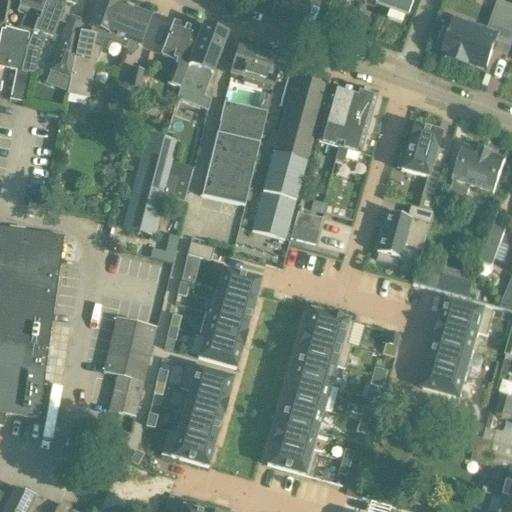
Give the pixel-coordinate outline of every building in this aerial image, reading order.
[(21,0),(17,14),(27,18),(24,31),(33,34),(37,22),(39,23),(47,0),(21,0)] [(73,7),(76,0),(47,0),(39,23),(37,22),(33,34),(28,48),(21,74),(32,76),(33,76),(38,53),(44,38),(50,40),(65,4),(73,7)] [(97,0),(87,28),(94,30),(92,39),(79,36),(66,96),(85,100),(87,91),(88,92),(97,49),(105,51),(108,43),(124,49),(123,52),(133,56),(136,46),(139,48),(150,17),(135,12),(138,4),(127,0),(97,0)] [(278,0),(307,10),(310,0),(278,0)] [(351,0),(365,5),(365,4),(374,7),(374,8),(404,19),(410,0),(351,0)] [(487,34),(456,23),(444,57),(447,58),(446,60),(469,68),(469,66),(485,72),(495,44),(510,49),(511,43),(511,8),(498,3),(487,34)] [(69,74),(78,35),(76,34),(80,24),(71,20),(52,67),(69,74)] [(173,24),(160,58),(176,64),(167,86),(179,91),(176,101),(207,113),(210,101),(203,99),(227,38),(200,28),(199,34),(190,31),(176,26),(173,24)] [(29,35),(4,30),(4,32),(1,32),(0,34),(0,69),(15,73),(9,102),(25,105),(31,76),(32,76),(21,74),(29,35)] [(271,89),(279,61),(238,48),(229,76),(242,80),(241,84),(269,93),(271,89)] [(284,243),(328,78),(291,63),(274,128),(279,130),(251,234),(284,243)] [(126,88),(113,86),(105,124),(130,129),(142,74),(130,71),(126,88)] [(338,150),(353,95),(332,89),(316,144),(338,150)] [(358,156),(371,113),(376,97),(354,91),(353,95),(338,150),(334,162),(343,165),(347,153),(358,156)] [(266,115),(270,98),(259,96),(255,112),(266,115)] [(266,115),(255,112),(223,105),(200,199),(243,209),(266,115)] [(401,153),(396,170),(401,172),(400,173),(426,180),(420,200),(433,204),(435,197),(443,170),(431,167),(436,151),(436,150),(440,137),(440,136),(413,128),(413,129),(412,129),(409,143),(406,155),(401,153)] [(147,137),(122,229),(154,237),(164,199),(172,201),(178,180),(169,178),(178,145),(173,144),(147,137)] [(479,153),(465,148),(450,198),(467,203),(471,189),(495,196),(505,162),(491,157),(492,156),(479,152),(479,153)] [(311,214),(320,216),(322,207),(313,204),(311,214)] [(378,255),(376,262),(395,268),(397,261),(399,261),(403,247),(422,252),(433,215),(430,214),(417,211),(410,209),(406,220),(387,215),(376,255),(378,255)] [(314,247),(321,221),(297,214),(290,241),(314,247)] [(492,268),(506,231),(494,227),(480,263),(492,268)] [(0,428),(2,429),(4,416),(37,421),(62,239),(0,230),(0,428)] [(190,245),(186,257),(209,263),(213,252),(190,245)] [(471,291),(475,277),(434,265),(427,290),(468,302),(471,291)] [(216,294),(254,305),(260,282),(222,272),(216,294)] [(511,280),(501,309),(511,312),(511,280)] [(179,285),(177,297),(185,299),(188,287),(179,285)] [(471,291),(468,302),(477,304),(479,294),(471,291)] [(212,292),(205,315),(248,327),(254,305),(216,294),(212,292)] [(441,325),(478,336),(479,336),(488,339),(494,315),(448,302),(441,325)] [(304,335),(315,339),(346,348),(346,346),(352,325),(342,322),(342,321),(328,317),(328,318),(310,313),(304,335)] [(511,316),(504,314),(501,322),(511,325),(511,316)] [(205,315),(199,338),(203,339),(204,338),(242,349),(246,336),(245,336),(248,327),(205,315)] [(172,317),(169,329),(177,331),(180,319),(172,317)] [(133,419),(154,330),(116,321),(103,375),(117,378),(108,413),(133,419)] [(437,338),(435,347),(472,358),(478,336),(441,325),(441,324),(437,338)] [(169,329),(166,341),(174,343),(177,331),(169,329)] [(300,349),(297,357),(335,368),(335,369),(344,372),(351,348),(346,346),(346,348),(315,339),(304,335),(303,335),(299,349),(300,349)] [(388,335),(385,346),(397,349),(400,338),(388,335)] [(198,359),(197,361),(235,372),(242,349),(204,338),(203,339),(198,359)] [(435,347),(428,369),(466,380),(472,358),(435,347)] [(297,357),(291,379),(329,390),(335,369),(335,368),(297,357)] [(511,376),(511,363),(505,361),(502,374),(511,376)] [(186,367),(179,391),(188,394),(189,393),(226,403),(233,381),(186,367)] [(428,369),(422,391),(460,402),(466,380),(428,369)] [(374,370),(372,378),(384,382),(386,374),(374,370)] [(159,372),(156,384),(164,386),(167,374),(159,372)] [(372,378),(369,386),(381,390),(384,382),(372,378)] [(291,379),(285,401),(323,412),(329,390),(291,379)] [(156,384),(153,396),(161,398),(164,386),(156,384)] [(188,394),(182,414),(220,425),(222,417),(223,417),(227,404),(226,403),(189,393),(188,394)] [(511,422),(511,419),(511,399),(498,396),(493,417),(511,422)] [(285,401),(279,423),(317,434),(323,412),(285,401)] [(363,410),(359,422),(368,425),(371,413),(363,410)] [(435,413),(432,425),(440,427),(443,415),(435,413)] [(176,436),(176,438),(214,448),(220,425),(182,414),(176,436)] [(443,415),(440,427),(448,430),(451,417),(443,415)] [(148,416),(145,428),(154,430),(157,418),(148,416)] [(451,417),(448,430),(456,432),(459,420),(451,417)] [(468,421),(466,430),(478,434),(481,424),(468,421)] [(359,422),(355,434),(364,437),(368,425),(359,422)] [(276,432),(272,445),(273,445),(310,456),(311,455),(317,434),(279,423),(276,432)] [(114,466),(129,437),(114,429),(99,458),(114,466)] [(492,444),(469,437),(469,436),(466,435),(459,433),(447,430),(445,440),(467,446),(466,449),(474,452),(471,462),(500,471),(495,487),(488,485),(485,496),(493,498),(504,501),(504,500),(511,502),(511,449),(493,444),(492,444)] [(167,433),(160,457),(207,470),(214,448),(176,438),(176,436),(167,433)] [(511,438),(496,434),(493,444),(511,448),(511,438)] [(273,445),(266,468),(309,480),(315,456),(311,455),(310,456),(273,445)] [(345,452),(341,464),(349,467),(353,455),(345,452)] [(135,453),(129,464),(137,468),(143,457),(135,453)] [(341,464),(337,476),(345,478),(349,467),(341,464)] [(410,503),(424,507),(428,493),(414,489),(410,503)] [(0,511),(28,511),(33,503),(31,497),(10,490),(7,498),(0,511)] [(504,501),(493,498),(488,511),(511,511),(511,502),(504,500),(504,501)]
